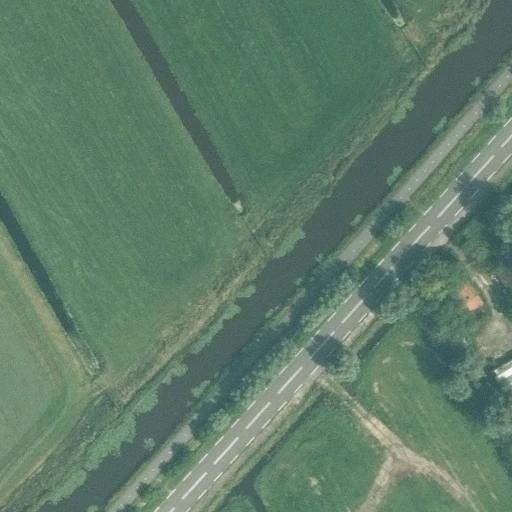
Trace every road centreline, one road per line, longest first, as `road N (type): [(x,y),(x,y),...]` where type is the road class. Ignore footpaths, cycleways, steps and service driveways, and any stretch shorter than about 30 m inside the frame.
road 1 (primary): [(171,511),(511,137)]
road 2 (track): [(309,359),(398,455),(438,471),(462,497)]
